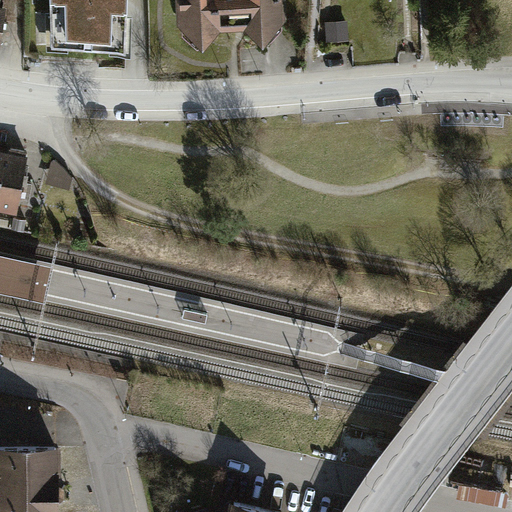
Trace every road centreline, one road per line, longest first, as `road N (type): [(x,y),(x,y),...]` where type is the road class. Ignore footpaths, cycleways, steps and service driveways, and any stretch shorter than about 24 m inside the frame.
road 1 (track): [(54,101),(65,145),(91,185),(124,206),(269,246),(511,293)]
road 2 (residential): [(511,84),(227,104),(0,93)]
road 3 (residential): [(380,511),(511,335)]
road 4 (residential): [(118,511),(93,414),(68,395),(0,379)]
